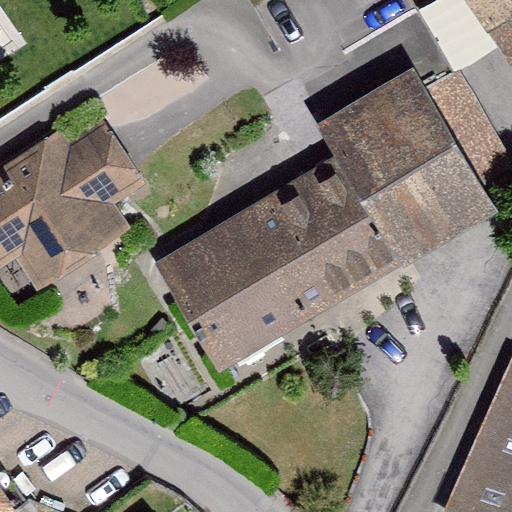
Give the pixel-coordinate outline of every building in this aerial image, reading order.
[(511,0),(463,0),(509,60),(511,57),(511,0)] [(348,164),(169,268),(224,362),(491,209),(416,79),(328,129),(348,164)] [(50,112),(0,144),(0,265),(7,261),(28,293),(118,234),(96,200),(127,180),(93,129),(71,143),(50,112)] [(510,511),(511,509),(511,378),(451,511),(452,511),(510,511)] [(0,416),(0,477),(21,461),(30,455),(0,416)] [(58,511),(21,461),(0,477),(0,511),(164,511),(157,501),(142,511),(58,511)]
